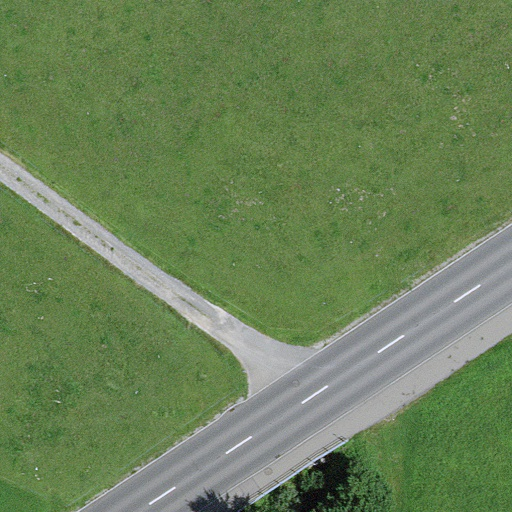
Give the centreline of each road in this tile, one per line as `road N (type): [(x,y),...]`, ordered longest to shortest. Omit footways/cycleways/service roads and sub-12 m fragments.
road 1 (secondary): [(138,511),(511,264)]
road 2 (track): [(299,406),(266,366),(0,168)]
road 3 (track): [(406,511),(402,456),(367,360)]
